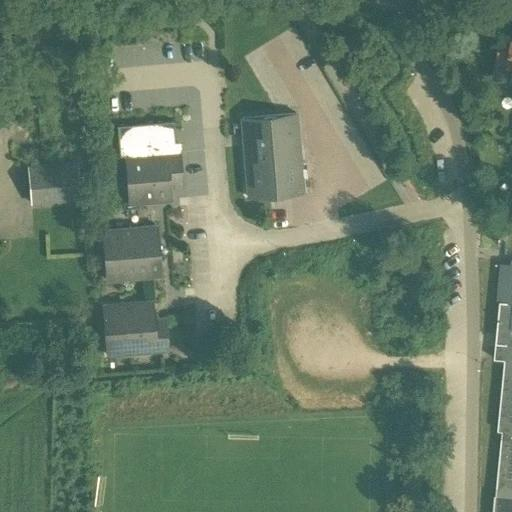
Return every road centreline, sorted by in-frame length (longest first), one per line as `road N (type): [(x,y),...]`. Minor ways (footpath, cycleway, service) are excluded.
road 1 (unclassified): [(469,199),(471,511)]
road 2 (unclassified): [(221,253),(469,199)]
road 3 (unclassified): [(407,7),(410,45),(445,102),(469,199)]
road 4 (unclassified): [(221,253),(210,106)]
